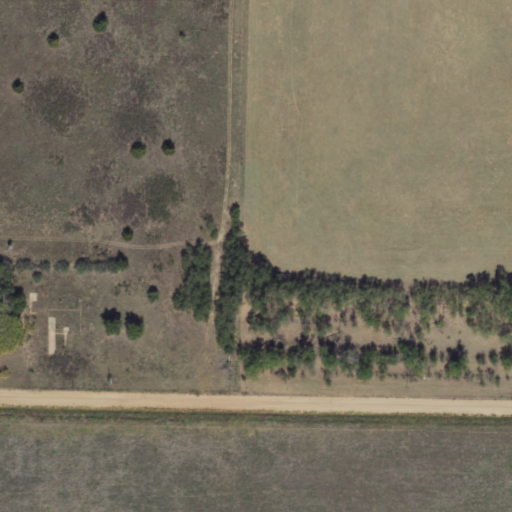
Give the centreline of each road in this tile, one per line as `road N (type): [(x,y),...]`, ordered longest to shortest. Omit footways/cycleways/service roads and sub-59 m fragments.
road 1 (residential): [(511,400),(0,391)]
road 2 (residential): [(209,396),(233,0)]
